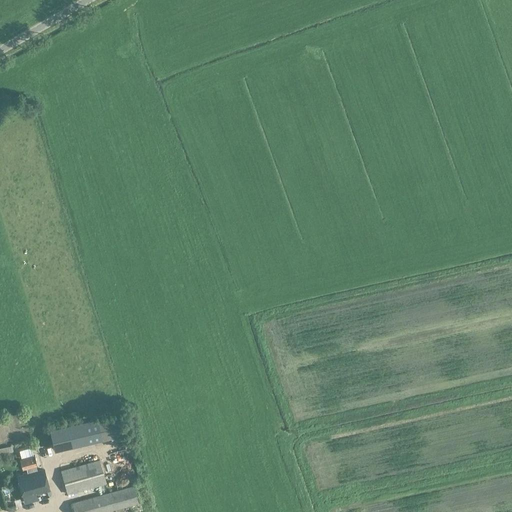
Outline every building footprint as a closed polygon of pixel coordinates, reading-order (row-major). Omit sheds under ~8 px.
[(54,451),(102,440),(126,434),(121,412),(49,429),(54,451)] [(77,458),(91,453),(89,448),(75,453),(77,458)] [(27,473),(31,472),(30,467),(38,465),(36,458),(22,461),(24,469),(26,468),(27,473)] [(100,460),(60,470),(68,495),(107,484),(100,460)] [(31,472),(27,473),(18,475),(24,497),(26,502),(34,500),(32,494),(49,490),(44,469),(31,472)] [(133,485),(70,503),(72,511),(106,511),(139,503),(133,485)]
